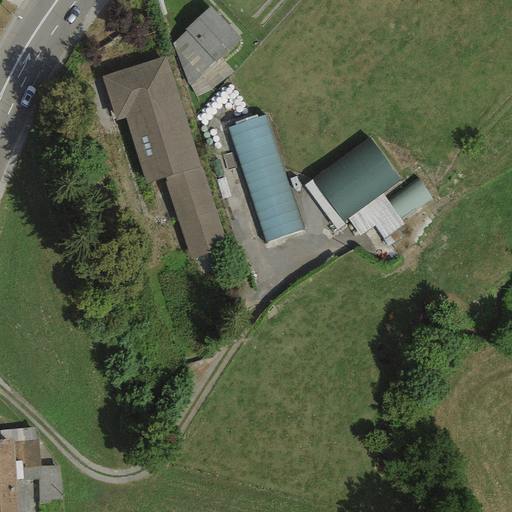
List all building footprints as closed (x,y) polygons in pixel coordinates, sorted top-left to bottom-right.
[(239,39),(209,7),(184,29),(185,31),(171,43),(186,83),(195,98),(211,90),(233,72),(220,58),(239,39)] [(165,57),(100,76),(114,123),(124,120),(144,185),(162,180),(199,168),(165,57)] [(266,120),(227,132),(263,246),(302,234),(266,120)] [(399,182),(368,139),(311,180),(342,224),(399,182)] [(199,168),(162,180),(188,261),(225,250),(199,168)] [(430,199),(415,177),(384,198),(399,220),(430,199)] [(0,430),(0,441),(12,441),(15,481),(37,479),(40,479),(39,467),(36,427),(0,430)] [(0,441),(0,511),(17,511),(15,481),(12,441),(0,441)] [(59,466),(39,467),(40,479),(37,479),(38,504),(49,504),(49,500),(61,499),(59,466)]
